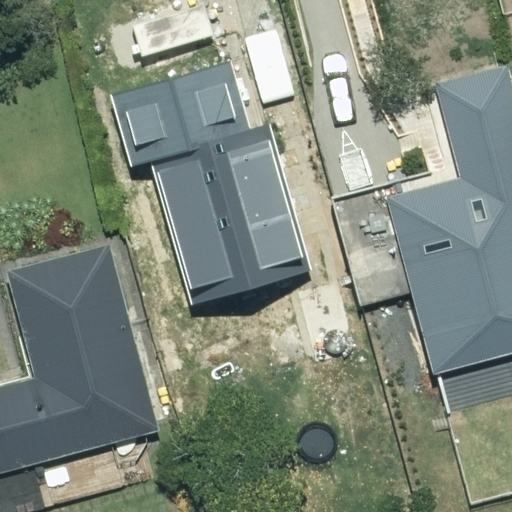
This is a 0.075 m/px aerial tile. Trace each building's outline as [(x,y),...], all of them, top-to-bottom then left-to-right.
[(247,137),(228,69),(110,102),(130,175),(153,168),(178,265),(183,263),(198,316),(304,288),(288,231),(297,228),(270,132),(247,137)] [(336,205),(365,313),(511,273),(511,69),(438,89),(464,184),(398,201),(396,190),(336,205)] [(114,191),(123,225),(151,217),(141,184),(114,191)] [(0,393),(0,481),(161,436),(110,250),(8,278),(37,384),(0,393)] [(281,307),(307,418),(368,403),(342,293),(281,307)]
